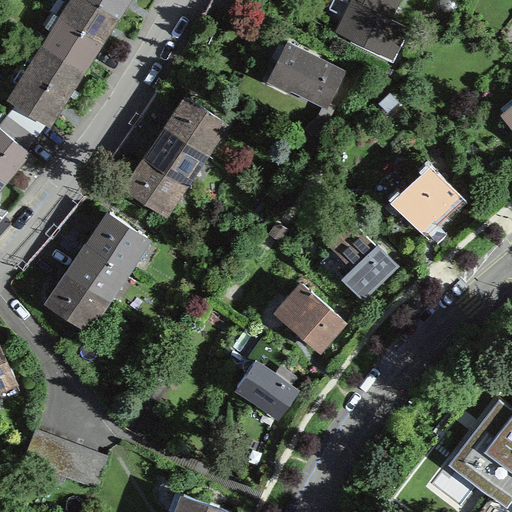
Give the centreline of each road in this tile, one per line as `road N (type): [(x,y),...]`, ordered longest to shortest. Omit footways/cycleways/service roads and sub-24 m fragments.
road 1 (tertiary): [(305,511),(358,422),(511,263)]
road 2 (residential): [(180,0),(93,146),(0,260)]
